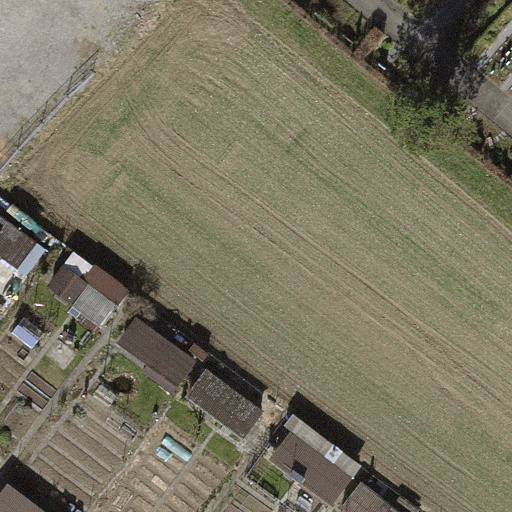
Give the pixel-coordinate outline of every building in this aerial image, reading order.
[(44,250),(0,218),(0,256),(26,275),(44,250)] [(98,330),(115,306),(84,284),(93,271),(74,257),(48,294),(98,330)] [(198,357),(139,315),(121,340),(149,360),(143,369),(173,391),(198,357)] [(268,416),(206,372),(188,397),(250,441),(268,416)] [(351,479),(293,433),(272,459),(330,505),(351,479)] [(398,511),(363,486),(344,511),(398,511)] [(30,511),(14,500),(5,511),(30,511)]
